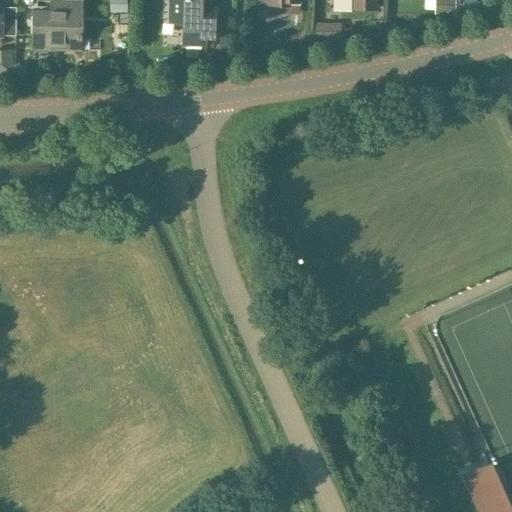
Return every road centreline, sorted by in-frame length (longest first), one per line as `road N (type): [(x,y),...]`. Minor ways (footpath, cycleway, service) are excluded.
road 1 (residential): [(336,511),(215,248),(202,100)]
road 2 (residential): [(202,100),(368,75),(511,40)]
road 3 (residential): [(29,114),(202,100)]
